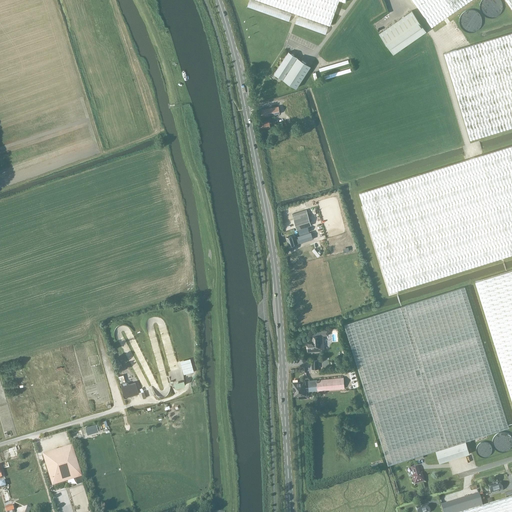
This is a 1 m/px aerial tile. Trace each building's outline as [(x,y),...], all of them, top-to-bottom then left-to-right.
[(258,0),(331,25),(340,0),(345,2),(346,0),(258,0)] [(511,0),(412,0),(432,27),(471,0),(506,0),(511,8),(511,0)] [(501,7),(501,6),(501,4),(501,2),(500,0),(499,0),(481,0),(480,2),(480,4),(479,6),(479,8),(480,11),(481,13),(483,14),(484,16),(486,17),(488,17),(490,17),(491,17),(494,17),(496,16),(498,14),(500,12),(501,11),(501,8),(501,7)] [(379,33),(393,54),(426,31),(412,10),(379,33)] [(480,21),(480,19),(480,17),(479,15),(477,13),(476,12),(474,11),(472,10),(470,10),(469,10),(467,10),(465,11),(463,12),(462,13),(460,15),(459,17),(459,18),(459,21),(459,23),(459,25),(460,27),(462,28),(463,30),(465,31),(467,32),(469,32),(471,32),(473,31),(475,30),(477,29),(478,27),(479,25),(480,23),(480,21)] [(511,32),(444,53),(470,140),(511,127),(511,32)] [(274,74),(283,79),(297,57),(289,52),(274,74)] [(297,57),(283,79),(296,88),(311,66),(297,57)] [(348,59),(319,68),(320,71),(349,63),(348,59)] [(350,68),(321,76),(322,80),(351,71),(350,68)] [(260,110),(262,117),(266,117),(267,120),(260,122),(261,124),(261,125),(260,125),(261,128),(262,128),(262,129),(262,128),(270,127),(269,120),(270,120),(270,116),(280,114),(278,106),(260,110)] [(511,145),(467,159),(359,193),(390,292),(498,258),(500,257),(504,256),(511,253),(511,145)] [(292,214),(297,230),(311,225),(306,210),(292,214)] [(300,235),(309,232),(308,227),(298,230),(300,235)] [(298,239),(294,240),(292,236),(286,238),(289,246),(314,239),(311,232),(297,236),(298,239)] [(511,269),(474,282),(511,401),(511,269)] [(346,324),(388,465),(436,451),(440,463),(470,454),(466,442),(509,429),(466,287),(346,324)] [(307,342),(308,352),(325,351),(324,336),(329,336),(328,330),(323,331),(312,331),(313,341),(307,342)] [(193,372),(189,359),(180,362),(184,375),(193,372)] [(343,378),(318,380),(319,390),(345,388),(343,378)] [(319,390),(318,380),(308,381),(309,391),(319,390)] [(293,383),(293,390),(303,389),(302,381),(293,383)] [(127,397),(138,394),(135,382),(121,386),(123,395),(126,394),(127,397)] [(100,429),(98,423),(86,427),(88,433),(100,429)] [(511,441),(511,439),(511,438),(510,436),(509,434),(508,433),(506,432),(504,432),(502,431),(500,431),(498,432),(497,433),(495,434),(494,435),(493,437),(492,439),(492,441),(492,442),(492,445),(493,447),(494,448),(496,449),(497,450),(500,451),(501,451),(503,451),(505,451),(507,450),(508,449),(510,447),(511,446),(511,444),(511,441)] [(492,448),(492,446),(491,445),(491,443),(490,443),(489,442),(487,441),(486,441),(485,440),(483,441),(482,441),(481,441),(479,442),(479,443),(478,445),(477,446),(477,448),(477,449),(478,451),(478,452),(479,453),(480,454),(482,455),(484,455),(486,455),(487,455),(489,454),(490,453),(491,452),(491,451),(492,449),(492,448)] [(52,486),(81,477),(72,446),(43,455),(52,486)] [(414,485),(415,486),(425,483),(422,474),(420,474),(418,467),(411,469),(413,477),(412,477),(413,481),(412,482),(412,483),(412,484),(413,485),(414,485)] [(489,486),(491,494),(503,490),(501,483),(489,486)] [(441,506),(443,511),(464,511),(483,506),(479,494),(441,506)] [(483,506),(464,511),(511,511),(511,497),(493,503),(489,504),(483,506)]
